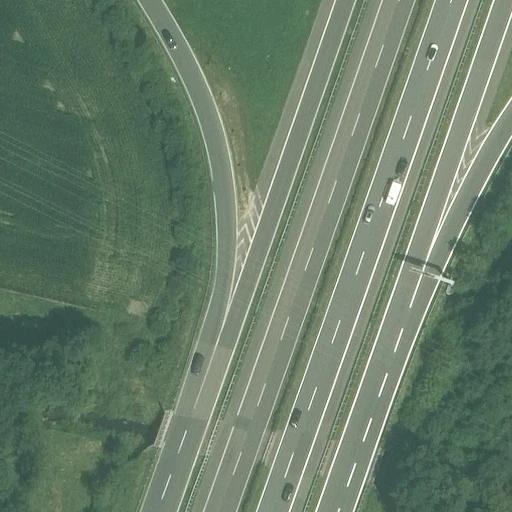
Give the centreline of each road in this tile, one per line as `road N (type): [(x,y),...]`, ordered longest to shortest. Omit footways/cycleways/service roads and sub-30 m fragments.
road 1 (motorway): [(399,0),(220,511)]
road 2 (motorway): [(273,511),(452,0)]
road 3 (motorway): [(149,0),(210,108),(223,152),(241,257),(236,318)]
road 4 (motorway): [(346,0),(236,318)]
road 5 (motorway): [(402,304),(502,0)]
road 6 (motorway): [(402,304),(453,198),(511,111)]
road 7 (motorway): [(328,511),(402,304)]
road 8 (motorway): [(236,318),(167,511)]
